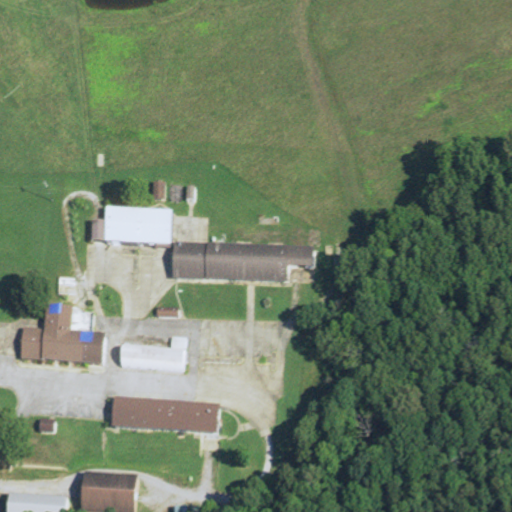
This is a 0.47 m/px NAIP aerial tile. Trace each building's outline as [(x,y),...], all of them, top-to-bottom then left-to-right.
[(110,212),(175,215),(174,247),(109,244),(110,212)] [(96,225),(108,225),(107,244),(95,243),(96,225)] [(178,245),(318,250),(318,271),(293,270),(293,285),(176,280),(178,245)] [(106,367),(46,363),(50,307),(77,309),(75,333),(108,336),(106,367)] [(26,329),(46,331),(44,363),(24,361),(26,329)] [(125,370),(188,373),(189,341),(174,340),(174,353),(126,350),(125,370)] [(119,399),(224,409),(222,438),(116,429),(119,399)] [(85,511),(88,474),(141,478),(138,511),(85,511)] [(12,511),(13,496),(70,499),(69,511),(12,511)]
